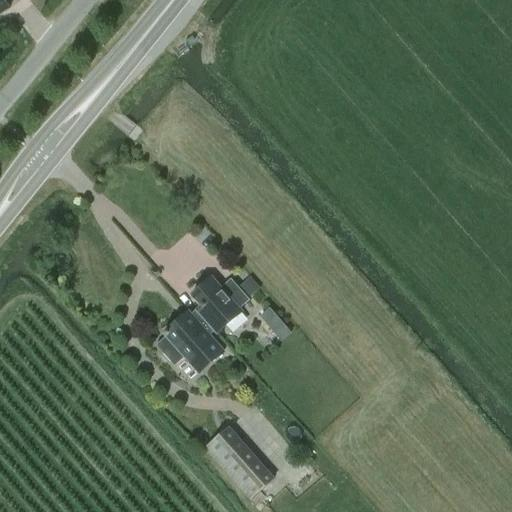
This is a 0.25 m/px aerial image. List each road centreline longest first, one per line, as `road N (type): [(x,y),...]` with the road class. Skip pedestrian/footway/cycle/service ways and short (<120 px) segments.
road 1 (tertiary): [(0,217),(94,108),(110,75)]
road 2 (tertiary): [(110,75),(34,144),(0,202)]
road 3 (unknown): [(34,144),(146,255)]
road 4 (unclassified): [(0,97),(82,0)]
